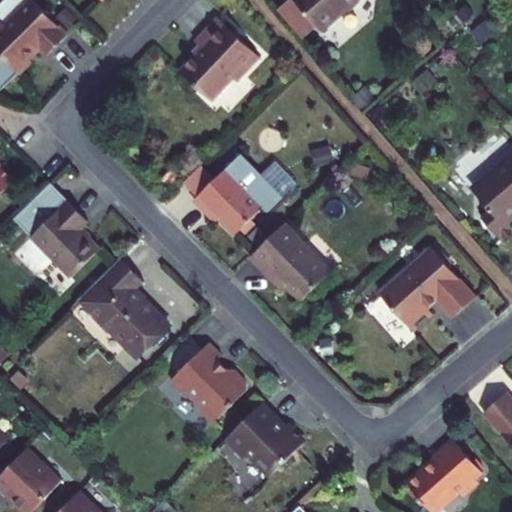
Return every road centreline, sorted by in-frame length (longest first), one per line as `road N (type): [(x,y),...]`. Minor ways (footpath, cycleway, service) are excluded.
road 1 (residential): [(172,0),(78,97),(73,131),(357,427)]
road 2 (residential): [(357,427),(398,424),(511,326)]
